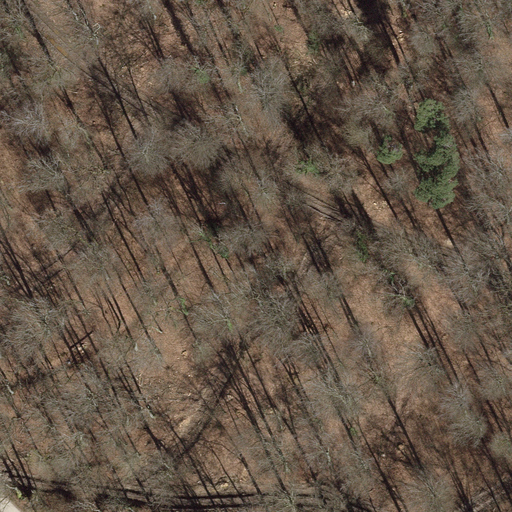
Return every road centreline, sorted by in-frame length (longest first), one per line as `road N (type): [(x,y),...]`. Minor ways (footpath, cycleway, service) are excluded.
road 1 (track): [(511,290),(99,77),(17,0)]
road 2 (track): [(122,492),(181,459),(230,370),(284,178)]
road 3 (track): [(0,483),(298,500),(358,511)]
